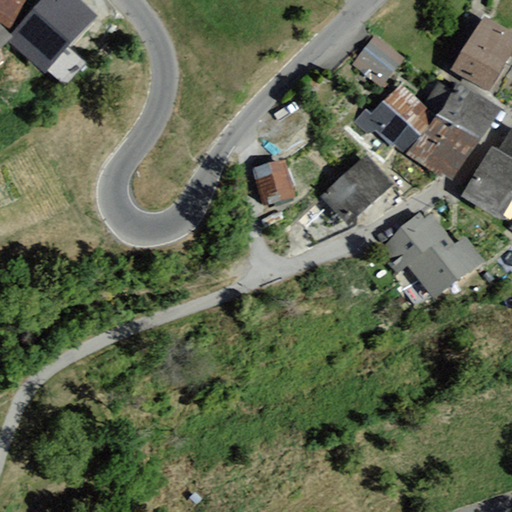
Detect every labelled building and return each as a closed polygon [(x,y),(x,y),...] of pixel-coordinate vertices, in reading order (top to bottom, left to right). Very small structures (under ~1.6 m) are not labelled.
[(0,0),(0,22),(10,33),(28,0),(0,0)] [(49,2),(10,41),(44,75),(96,22),(73,0),(67,0),(58,10),(49,2)] [(511,33),(487,19),(454,75),(492,98),(511,64),(511,33)] [(0,30),(0,51),(10,41),(0,30)] [(377,36),(352,64),(380,88),(405,60),(377,36)] [(436,84),(420,103),(434,117),(395,155),(452,182),(503,112),(463,90),(458,98),(436,84)] [(420,103),(406,85),(398,95),(371,118),(363,111),(346,126),(354,135),(374,133),(395,155),(434,117),(420,103)] [(511,136),(502,152),(511,157),(511,136)] [(511,162),(492,151),(462,201),(501,225),(511,207),(511,162)] [(368,158),(323,198),(351,229),(399,187),(368,158)] [(286,164),(254,174),(265,211),(298,201),(286,164)] [(421,216),(378,249),(400,276),(408,270),(437,306),(487,266),(468,242),(457,250),(432,218),(426,223),(421,216)]
